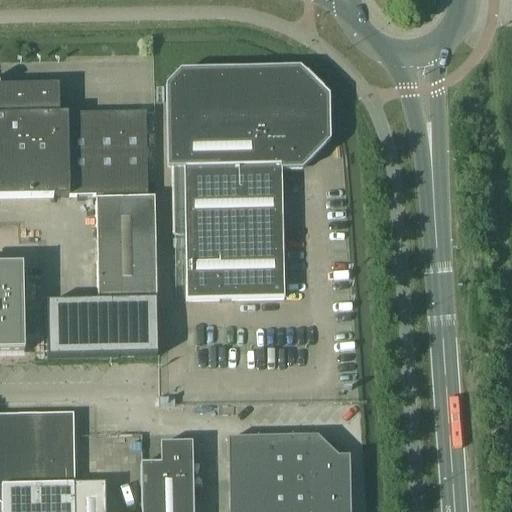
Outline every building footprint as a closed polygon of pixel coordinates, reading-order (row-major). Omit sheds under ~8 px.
[(171,237),(173,236),(184,236),(185,303),(283,301),(280,174),(300,173),(329,144),(328,99),(299,70),(179,72),(164,88),(165,172),(170,172),(171,237)] [(0,199),(95,198),(95,202),(97,304),(45,305),(46,361),(156,359),(155,303),(153,201),(146,201),(146,197),(145,115),(59,116),(58,87),(0,88),(0,199)] [(0,354),(23,354),(23,343),(22,268),(0,268),(0,354)] [(0,416),(0,507),(1,508),(0,511),(104,511),(104,485),(74,486),(73,416),(0,416)] [(227,441),(228,502),(349,499),(348,459),(337,459),(316,439),(227,441)] [(140,511),(192,511),(191,445),(159,446),(159,466),(140,466),(139,466),(140,511)] [(228,502),(228,511),(349,511),(349,499),(228,502)]
